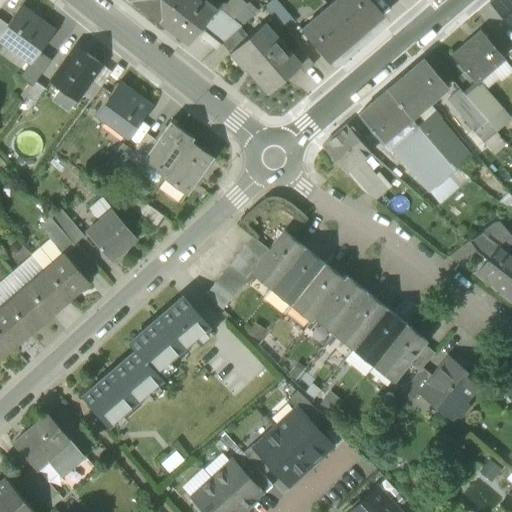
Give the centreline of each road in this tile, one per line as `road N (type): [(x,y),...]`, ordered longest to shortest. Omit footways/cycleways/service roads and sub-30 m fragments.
road 1 (residential): [(267,174),(0,409)]
road 2 (residential): [(288,172),(511,339)]
road 3 (tertiary): [(88,0),(266,140)]
road 4 (tertiary): [(293,147),(464,0)]
